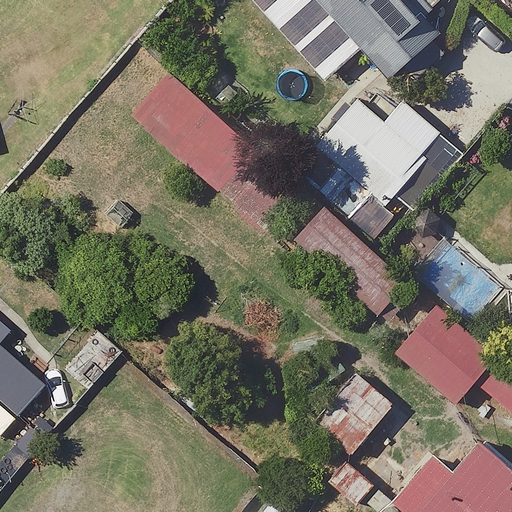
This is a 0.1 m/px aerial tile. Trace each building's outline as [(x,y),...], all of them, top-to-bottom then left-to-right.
[(443,37),(410,0),(319,0),(392,83),(443,37)] [(299,183),(169,68),(132,109),(263,224),(299,183)] [(429,159),(360,100),(319,148),(388,207),(429,159)] [(411,286),(329,210),(300,241),(382,317),(411,286)] [(498,356),(439,307),(399,355),(457,404),(498,356)] [(114,351),(93,331),(62,364),(83,384),(114,351)] [(395,405),(359,375),(317,425),(351,456),(395,405)] [(511,491),(511,467),(484,443),(456,474),(437,457),(395,504),(404,511),(511,511),(511,492),(511,491)]
